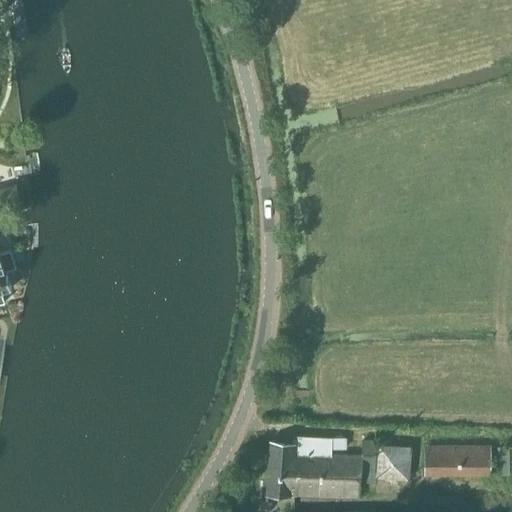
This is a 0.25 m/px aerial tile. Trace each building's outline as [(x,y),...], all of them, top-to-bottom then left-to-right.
[(16,184),(0,188),(0,203),(20,198),(20,197),(19,198),(15,185),(16,185),(16,184)] [(0,251),(0,303),(6,302),(2,291),(12,288),(6,271),(17,267),(11,249),(1,253),(0,251)] [(297,445),(293,445),(293,454),(332,455),(333,448),(347,448),(347,438),(296,436),(297,445)] [(268,493),(360,495),(361,481),(362,455),(332,455),(293,454),(293,445),(271,443),(268,493)] [(491,473),(491,445),(425,446),(425,474),(491,473)]
